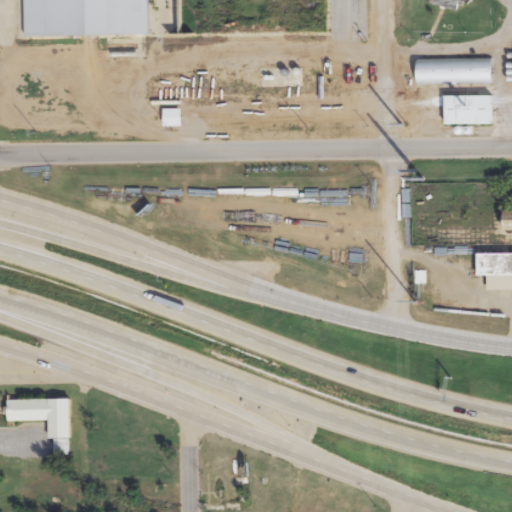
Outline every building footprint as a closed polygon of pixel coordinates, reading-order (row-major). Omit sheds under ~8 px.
[(493,60),(417,60),(417,86),(493,86),(493,60)] [(445,126),(492,126),(492,97),(445,97),(445,126)] [(182,110),(164,110),(164,128),(182,128),(182,110)] [(511,255),(478,255),(478,276),(511,276),(511,255)] [(11,393),(75,392),(76,433),(51,434),(51,416),(11,417),(11,393)]
